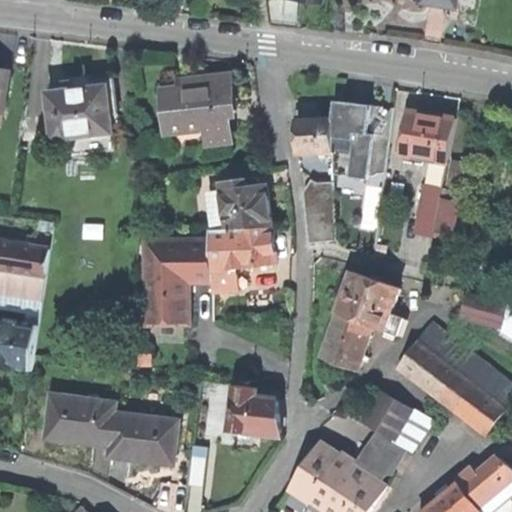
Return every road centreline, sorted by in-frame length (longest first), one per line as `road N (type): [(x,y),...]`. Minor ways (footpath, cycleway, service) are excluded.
road 1 (residential): [(266,43),(295,221),(302,421),(292,452),(252,511)]
road 2 (residential): [(266,43),(0,7)]
road 3 (residential): [(511,87),(266,43)]
road 4 (residential): [(0,464),(72,481),(138,511)]
